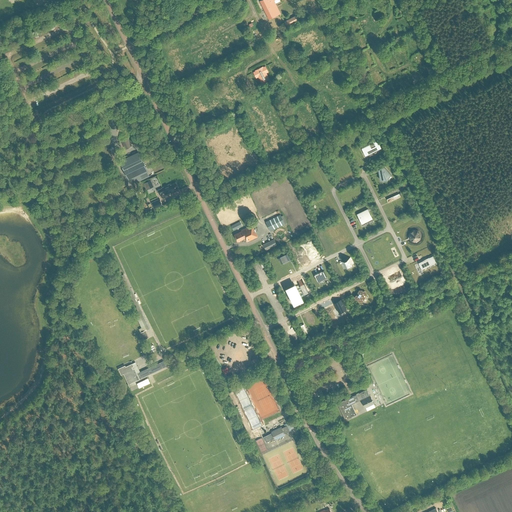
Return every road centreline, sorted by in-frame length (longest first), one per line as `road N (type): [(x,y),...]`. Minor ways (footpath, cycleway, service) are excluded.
road 1 (unclassified): [(365,511),(311,430),(106,0)]
road 2 (track): [(511,64),(386,130),(511,391)]
